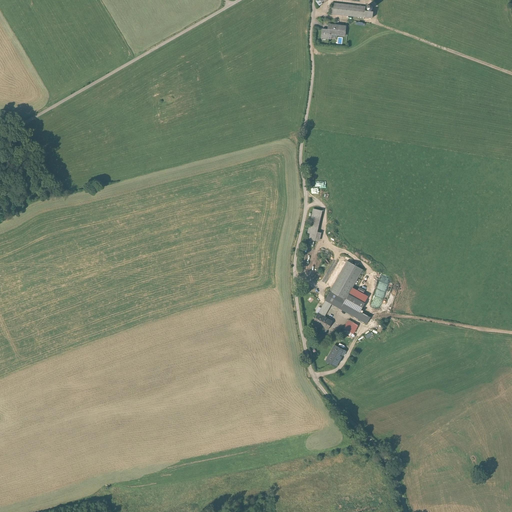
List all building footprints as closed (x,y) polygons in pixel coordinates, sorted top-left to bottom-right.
[(368,6),(332,2),(331,14),(367,17),(368,6)] [(347,26),(324,24),(323,37),(346,38),(347,26)] [(324,211),(313,208),(307,236),(318,239),(324,211)] [(318,314),(331,320),(337,308),(366,322),(369,316),(362,312),(370,297),(354,288),(363,270),(346,261),(318,314)] [(381,311),(388,279),(379,277),(371,308),(381,311)] [(392,295),(397,285),(394,284),(389,296),(392,297),(393,295),(392,295)] [(331,320),(318,314),(312,325),(336,338),(340,331),(343,326),(331,320)] [(343,326),(340,331),(352,336),(358,325),(346,319),(343,326)] [(346,352),(334,345),(325,361),(337,367),(346,352)]
